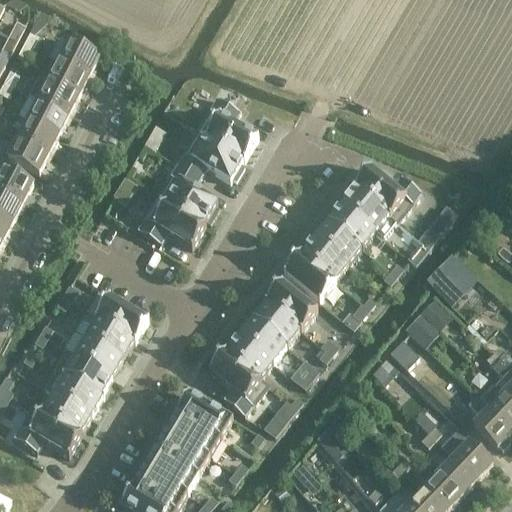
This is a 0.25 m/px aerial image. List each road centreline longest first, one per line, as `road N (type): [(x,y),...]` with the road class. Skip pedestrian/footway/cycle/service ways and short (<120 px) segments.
road 1 (residential): [(192,313),(289,152),(315,149),(365,165)]
road 2 (residential): [(65,511),(101,467),(192,313)]
road 3 (residential): [(127,70),(42,230)]
road 4 (residential): [(42,230),(192,313)]
